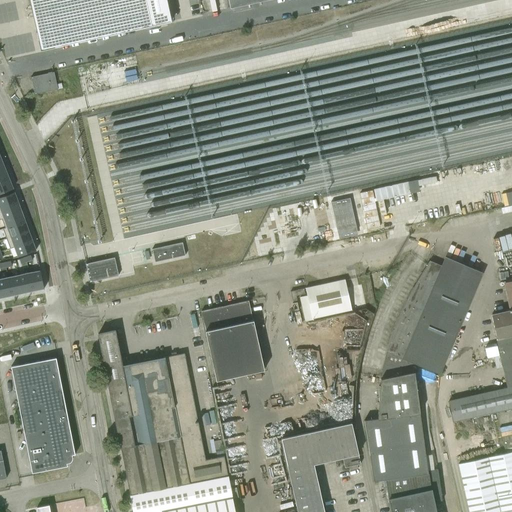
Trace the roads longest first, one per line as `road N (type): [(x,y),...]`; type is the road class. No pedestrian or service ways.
road 1 (unclassified): [(72,319),(437,240)]
road 2 (unknown): [(265,511),(245,414),(274,357),(266,277)]
road 3 (residential): [(69,304),(48,198),(0,93)]
road 4 (unclassified): [(104,479),(72,319)]
